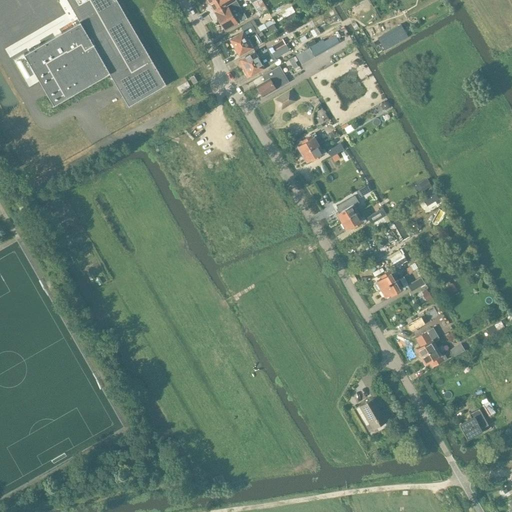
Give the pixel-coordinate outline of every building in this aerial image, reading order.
[(44,42),(24,54),(54,105),(88,85),(109,73),(129,106),(166,84),(116,0),(67,0),(80,22),(62,32),(44,42)] [(214,0),(209,3),(215,12),(235,0),(214,0)] [(235,0),(215,12),(220,21),(241,9),(236,0),(235,0)] [(252,4),(260,17),(268,12),(261,0),(257,0),(254,2),(252,4)] [(241,9),(220,21),(225,31),(247,18),(241,9)] [(294,11),(285,16),(287,20),(296,15),(294,11)] [(271,19),(257,27),(260,32),(274,24),(271,19)] [(243,31),(230,39),(235,47),(257,34),(250,22),(241,27),(243,31)] [(316,27),(310,31),(313,37),(320,33),(316,27)] [(257,34),(235,47),(239,55),(253,47),(262,42),(257,34)] [(323,40),(310,48),(311,49),(315,57),(323,52),(328,49),(340,43),(335,35),(324,41),(323,40)] [(272,45),(275,51),(279,49),(286,45),(283,39),(272,45)] [(275,51),(271,53),(275,59),(290,51),(287,45),(286,45),(279,49),(275,51)] [(239,61),(243,69),(269,54),(267,50),(257,56),(255,51),(239,61)] [(269,54),(243,69),(248,77),(264,68),(265,68),(276,62),(275,59),(271,53),(269,54)] [(272,70),(254,80),(263,96),(276,89),(288,82),(279,66),(272,70)] [(187,81),(178,86),(181,91),(190,86),(187,81)] [(282,96),(276,100),(281,109),(287,105),(282,96)] [(297,147),(296,148),(299,153),(300,152),(301,154),(318,144),(315,139),(317,137),(315,133),(301,141),(302,143),(297,146),(297,147)] [(328,150),(332,156),(344,149),(340,143),(328,150)] [(318,144),(301,154),(302,156),(302,157),(305,162),(306,162),(311,159),(313,161),(326,153),(324,149),(321,150),(318,144)] [(366,185),(361,188),(365,195),(370,191),(366,185)] [(432,188),(420,195),(425,203),(437,196),(432,188)] [(336,215),(339,220),(341,222),(358,212),(355,206),(357,205),(360,204),(355,195),(337,206),(340,212),(336,214),(336,215)] [(367,217),(371,224),(387,215),(383,208),(367,217)] [(358,212),(341,222),(342,224),(341,224),(344,230),(345,229),(345,230),(351,227),(352,229),(366,221),(363,216),(361,217),(358,212)] [(391,261),(395,267),(407,260),(403,254),(391,261)] [(394,274),(396,273),(393,268),(380,276),(381,279),(376,282),(377,283),(374,285),(374,286),(376,289),(378,290),(380,289),(380,290),(397,280),(394,274)] [(407,285),(411,292),(425,284),(421,277),(407,285)] [(397,280),(380,290),(381,292),(380,292),(383,297),(384,297),(385,298),(390,294),(391,297),(405,289),(399,279),(397,280)] [(448,296),(457,291),(453,284),(444,289),(448,296)] [(429,292),(423,295),(426,301),(432,298),(429,292)] [(425,324),(421,317),(408,325),(412,331),(425,324)] [(489,336),(498,331),(495,325),(486,330),(489,336)] [(433,327),(416,337),(416,338),(421,346),(416,349),(416,350),(419,355),(421,357),(437,347),(434,342),(440,339),(433,327)] [(437,347),(421,357),(422,359),(421,359),(424,364),(425,364),(429,362),(432,367),(437,364),(447,359),(445,356),(443,351),(440,353),(437,347)] [(457,347),(452,350),(455,356),(461,353),(457,347)] [(359,405),(373,429),(392,418),(379,394),(359,405)] [(462,423),(460,424),(466,436),(467,435),(469,438),(475,435),(477,433),(478,434),(480,433),(483,431),(481,428),(484,426),(488,424),(480,410),(471,415),(473,418),(463,424),(462,423)]
